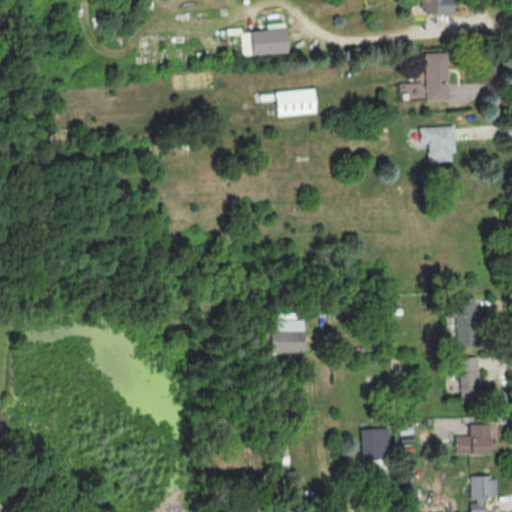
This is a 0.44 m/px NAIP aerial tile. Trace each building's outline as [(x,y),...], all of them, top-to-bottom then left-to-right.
[(451,0),(451,12),(423,12),(423,7),(418,7),(418,0),(451,0)] [(248,30),(284,27),(286,51),(251,54),(248,30)] [(422,52),(445,51),(447,99),(424,100),(422,52)] [(311,87),(273,91),(275,115),(313,111),(311,87)] [(418,126),(452,125),(454,152),(450,152),(450,160),(426,162),(426,150),(427,150),(427,142),(419,143),(418,126)] [(397,295),(397,303),(384,304),(384,296),(397,295)] [(472,296),(442,300),(444,318),(453,317),(456,345),(477,343),(472,296)] [(303,318),(270,318),(270,351),(303,351),(303,318)] [(475,355),(448,357),(449,370),(457,370),(459,400),(478,399),(475,355)] [(453,435),(469,435),(469,423),(490,423),(489,453),(453,452),(453,435)] [(359,429),(387,427),(388,454),(388,457),(360,458),(359,429)] [(468,475),(489,474),(490,477),(495,477),(495,495),(490,495),(490,498),(482,499),(482,511),(467,511),(467,502),(476,502),(476,497),(468,497),(468,475)]
